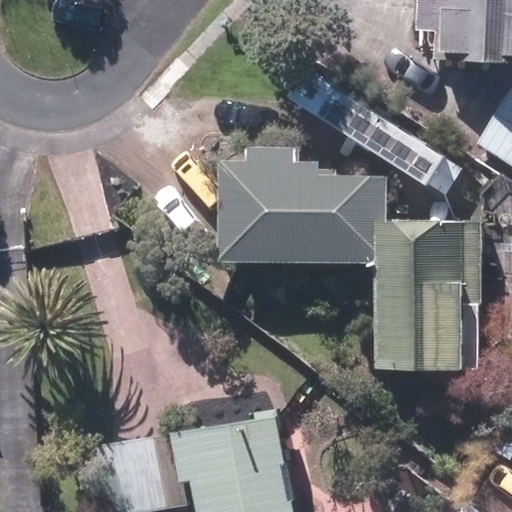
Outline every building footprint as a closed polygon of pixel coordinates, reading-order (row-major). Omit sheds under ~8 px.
[(486,67),(511,68),(511,0),(433,0),(432,35),(451,35),(451,41),(463,43),(462,59),(486,61),(486,67)] [(511,108),(488,145),(511,160),(511,108)] [(395,373),(486,375),(486,289),(500,289),(501,228),(408,227),(409,184),(341,183),(342,168),(317,168),(317,154),(269,153),(269,167),(241,166),(239,265),(396,267),(395,373)] [(213,485),(216,511),(309,511),(296,411),(272,415),(274,429),(143,446),(152,511),(156,511),(199,506),(197,488),(213,485)] [(511,434),(500,451),(511,458),(511,434)]
